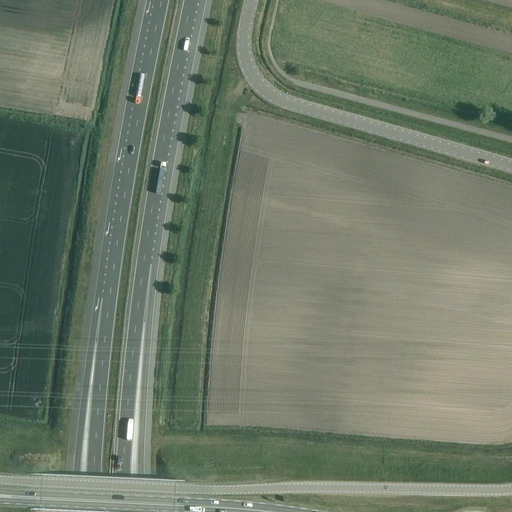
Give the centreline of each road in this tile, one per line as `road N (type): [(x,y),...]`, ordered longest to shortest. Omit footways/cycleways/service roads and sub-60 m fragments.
road 1 (unclassified): [(0,480),(212,491),(511,490)]
road 2 (secondary): [(511,168),(268,92),(244,65),(249,0)]
road 3 (motorway): [(160,0),(108,298)]
road 4 (motorway): [(143,263),(191,0)]
road 5 (primary): [(8,497),(271,511)]
road 6 (motorway): [(120,511),(143,263)]
road 7 (motorway): [(140,511),(143,263)]
road 8 (motorway): [(108,298),(85,402),(74,511)]
road 9 (motorway): [(108,298),(91,511)]
